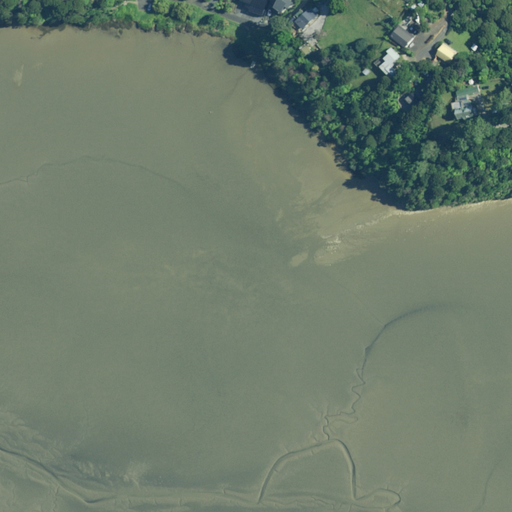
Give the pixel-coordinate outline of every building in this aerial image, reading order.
[(279,0),(274,7),(283,13),(287,8),(290,10),(295,0),(279,0)] [(320,15),(313,7),(306,13),(303,9),(298,14),(301,18),(299,20),(305,27),(320,15)] [(415,39),(401,27),(393,36),(408,48),(415,39)] [(458,53),(445,43),(437,54),(451,64),(458,53)] [(314,51),(309,45),(304,50),(308,56),(314,51)] [(394,47),(389,51),(391,53),(385,58),(388,61),(381,67),(393,81),(403,73),(394,62),(401,56),(394,47)] [(385,62),(381,58),(376,63),(379,67),(385,62)] [(424,97),(418,89),(407,98),(413,106),(424,97)] [(456,103),(457,109),(459,109),(461,119),(468,118),(468,121),(479,119),(476,100),(471,101),(470,95),(460,97),(461,102),(456,103)]
